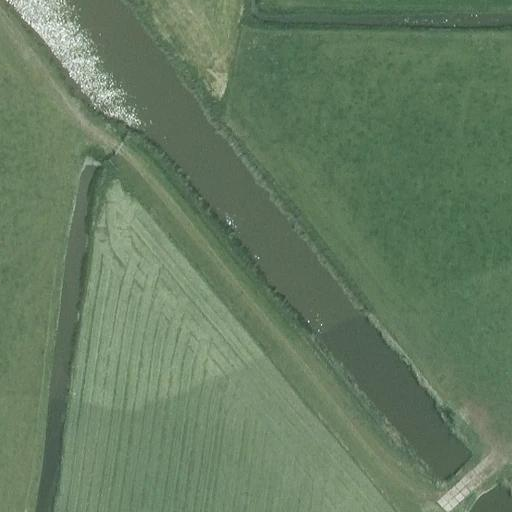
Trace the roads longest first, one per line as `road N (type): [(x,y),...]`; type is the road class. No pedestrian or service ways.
road 1 (track): [(511,453),(499,454),(432,509),(119,146),(71,117)]
road 2 (track): [(7,511),(71,117)]
